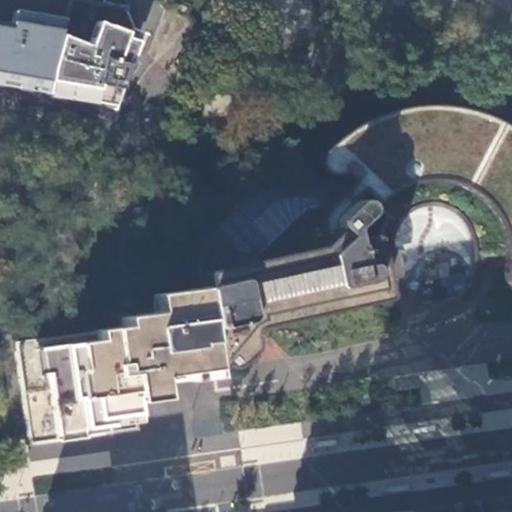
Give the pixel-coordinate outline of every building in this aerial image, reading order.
[(61,34),(62,30),(65,21),(14,12),(12,25),(8,54),(10,60),(14,61),(10,79),(7,78),(6,85),(47,93),(51,64),(61,34)] [(115,105),(131,62),(142,38),(97,20),(88,43),(61,34),(51,64),(47,93),(115,105)] [(0,77),(7,78),(10,79),(14,61),(10,60),(8,54),(12,25),(0,23),(0,77)] [(199,271),(200,289),(211,369),(213,369),(215,369),(216,365),(219,368),(222,369),(226,367),(246,350),(246,347),(249,347),(252,345),(260,337),(257,335),(257,330),(259,327),(359,305),(368,309),(374,306),(377,301),(376,295),(373,290),(373,284),(382,282),(397,279),(394,273),(391,260),(389,250),(367,254),(369,239),(364,235),(361,236),(347,239),(347,228),(349,224),(354,220),(359,217),(362,213),(362,207),(359,203),(352,201),(348,203),(341,206),(358,190),(369,203),(373,199),(383,190),(388,186),(398,182),(410,177),(424,176),(437,176),(444,176),(453,178),(460,181),(467,185),(475,190),(481,194),(490,203),(495,210),(500,218),(504,226),(507,234),(508,241),(508,247),(508,258),(507,263),(506,269),(505,274),(505,281),(510,289),(511,289),(511,139),(504,134),(492,127),(478,121),(465,117),(451,114),(438,113),(415,113),(402,115),(393,117),(385,120),(375,123),(366,127),(357,132),(348,138),(326,157),(349,183),(337,194),(331,188),(323,183),(313,179),(302,176),(288,176),(280,178),(270,182),(263,186),(214,230),(203,241),(198,258),(199,271)] [(428,219),(447,215),(445,204),(409,212),(414,230),(429,226),(428,219)] [(112,338),(18,350),(30,437),(38,436),(116,424),(116,427),(122,426),(121,424),(135,421),(134,414),(136,414),(135,409),(133,410),(133,403),(143,402),(144,404),(160,399),(156,377),(163,376),(164,379),(169,378),(169,375),(211,369),(200,289),(154,295),(158,313),(129,316),(118,317),(118,327),(111,327),(112,338)]
